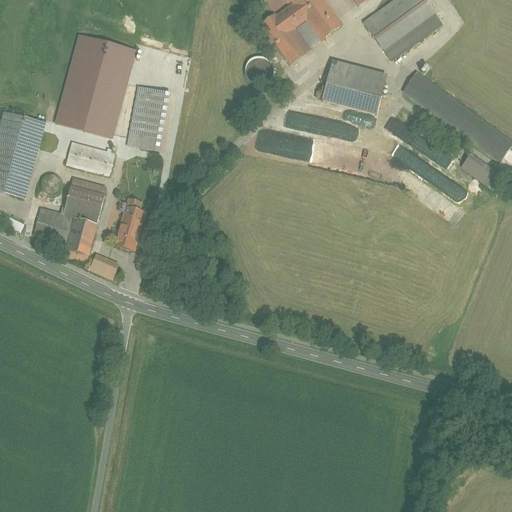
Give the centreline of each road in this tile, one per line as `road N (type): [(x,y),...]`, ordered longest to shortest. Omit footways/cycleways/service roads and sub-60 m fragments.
road 1 (tertiary): [(511,407),(132,306),(0,241)]
road 2 (unknown): [(158,218),(200,0)]
